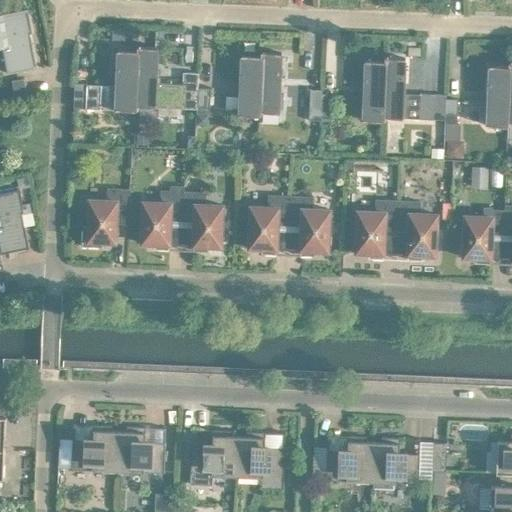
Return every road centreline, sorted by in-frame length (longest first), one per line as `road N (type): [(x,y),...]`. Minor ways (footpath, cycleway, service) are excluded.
road 1 (residential): [(511,25),(61,10),(51,277)]
road 2 (residential): [(511,408),(46,386),(41,511)]
road 3 (residential): [(511,299),(51,277)]
